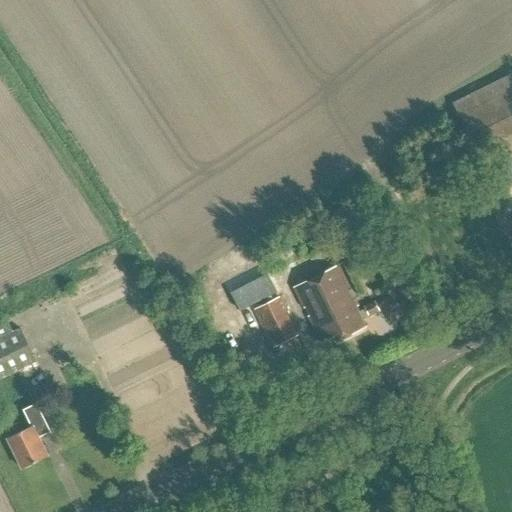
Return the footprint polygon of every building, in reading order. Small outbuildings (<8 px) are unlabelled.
[(511,76),(461,100),(484,150),(511,137),(511,76)] [(337,219),(346,235),(363,226),(354,209),(337,219)] [(348,244),(357,260),(374,251),(365,235),(348,244)] [(203,314),(231,301),(215,262),(184,277),(203,314)] [(293,288),(321,344),(334,337),(337,342),(368,326),(365,319),(381,311),(377,301),(366,306),(367,308),(359,312),(356,307),(358,306),(338,265),(293,288)] [(279,298),(254,310),(273,348),(298,336),(279,298)] [(0,377),(35,360),(20,328),(12,332),(7,321),(0,324),(0,377)] [(35,403),(23,410),(31,426),(7,438),(22,469),(47,456),(38,438),(50,432),(35,403)]
